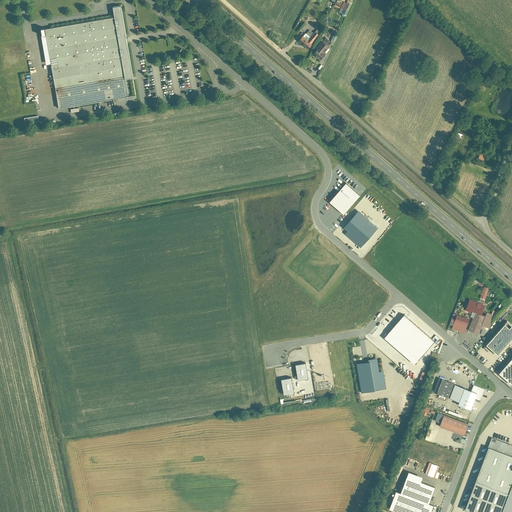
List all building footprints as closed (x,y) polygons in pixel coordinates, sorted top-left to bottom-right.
[(347,0),(346,2),(343,1),(339,12),(346,15),(352,2),(348,0),(347,0)] [(46,64),(51,63),(55,89),(132,77),(121,7),(113,9),(114,19),(45,30),(46,34),(42,35),(46,64)] [(305,33),(298,41),(308,50),(319,36),(314,32),(310,37),(305,33)] [(327,46),(322,42),(313,54),(321,60),(326,54),(323,52),(327,46)] [(362,195),(347,182),(331,202),(345,214),(362,195)] [(380,227),(360,210),(345,228),(349,231),(346,234),(362,247),(380,227)] [(486,306),(469,300),(466,309),(482,315),(486,306)] [(435,341),(404,314),(385,337),(415,363),(435,341)] [(457,314),(451,330),(464,335),(469,319),(457,314)] [(474,314),(467,330),(479,335),(486,318),(474,314)] [(511,338),(511,322),(509,320),(488,344),(499,354),(511,338)] [(363,392),(388,388),(385,370),(381,371),(378,357),(370,359),(370,361),(358,363),(363,392)] [(511,358),(500,372),(511,382),(511,358)] [(307,362),(297,364),(299,379),(310,378),(307,362)] [(293,377),(282,379),(285,394),(295,392),(293,377)] [(443,379),(438,392),(451,397),(456,384),(443,379)] [(479,392),(456,384),(451,397),(460,401),(459,404),(472,409),(479,392)] [(423,405),(420,413),(427,416),(430,407),(423,405)] [(444,415),(440,427),(463,436),(468,425),(444,415)] [(511,511),(511,444),(493,437),(466,510),(472,511),(511,511)] [(422,476),(408,471),(400,493),(396,491),(389,509),(396,511),(430,511),(433,505),(429,503),(435,486),(421,480),(422,476)]
